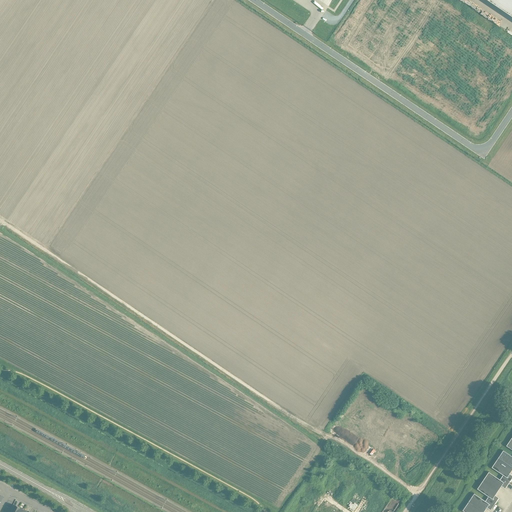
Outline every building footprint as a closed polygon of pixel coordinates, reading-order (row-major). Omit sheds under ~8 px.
[(38,0),(84,30),(85,30),(84,29),(89,23),(118,42),(134,19),(113,5),(116,0),(38,0)] [(411,62),(406,70),(433,89),(427,99),(434,104),(446,86),(488,23),(453,0),(445,0),(406,59),(411,62)] [(511,0),(487,0),(511,16),(511,0)] [(493,29),(480,49),(511,70),(511,50),(498,41),(502,35),(493,29)] [(395,55),(378,44),(366,61),(383,72),(395,55)] [(511,70),(480,49),(467,68),(475,74),(479,68),(511,90),(511,70)] [(388,435),(400,443),(410,428),(408,427),(406,429),(403,427),(398,435),(393,432),(392,434),(390,432),(388,435)] [(394,453),(400,447),(394,443),(389,448),(394,453)] [(511,456),(503,450),(497,459),(511,468),(511,456)] [(392,451),(389,463),(401,467),(405,456),(392,451)] [(501,477),(509,482),(511,477),(511,475),(509,473),(511,469),(511,468),(497,459),(491,467),(503,475),(501,477)] [(488,472),(483,480),(498,490),(501,486),(505,489),(509,482),(501,477),(500,479),(488,472)] [(487,499),(494,504),(499,498),(495,495),(498,490),(483,480),(477,489),(488,496),(487,499)] [(490,510),(494,504),(487,499),(485,501),(474,493),(468,502),(483,511),(486,507),(490,510)] [(483,511),(468,502),(462,510),(465,511),(483,511)]
